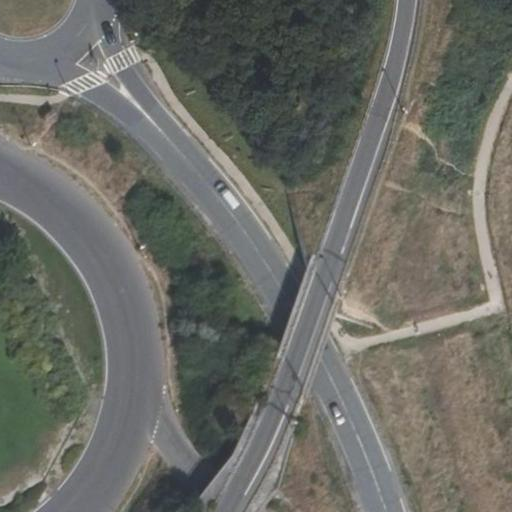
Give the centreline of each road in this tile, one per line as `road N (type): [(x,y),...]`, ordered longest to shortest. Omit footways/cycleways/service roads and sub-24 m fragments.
road 1 (tertiary): [(228,511),(278,417),(337,261),(403,49),(408,0)]
road 2 (tertiary): [(153,122),(269,271),(324,366),(385,511)]
road 3 (primary): [(143,413),(148,356),(138,301),(113,249),(77,206),(0,162)]
road 4 (secondary): [(246,511),(143,413)]
road 5 (tertiary): [(153,122),(96,9)]
road 6 (tertiary): [(40,65),(153,122)]
